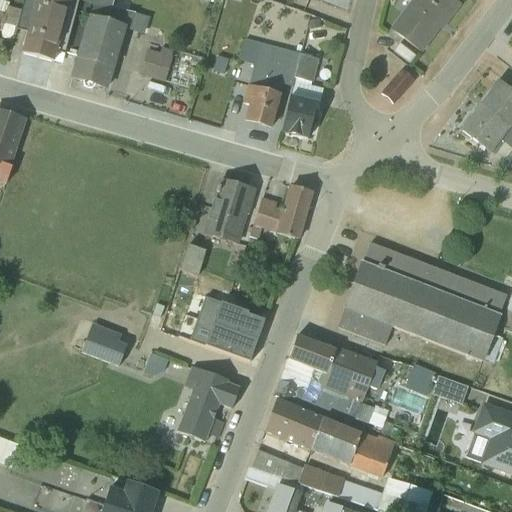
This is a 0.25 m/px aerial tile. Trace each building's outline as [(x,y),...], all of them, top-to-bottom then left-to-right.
[(89,4),(90,0),(23,0),(15,31),(26,34),(20,55),(58,64),(59,61),(61,61),(78,2),(89,4)] [(455,5),(449,0),(402,0),(410,5),(391,31),(419,52),(455,5)] [(0,32),(2,38),(7,40),(13,36),(19,12),(7,8),(8,4),(0,1),(0,32)] [(133,15),(133,14),(92,5),(89,18),(87,18),(68,80),(105,91),(125,31),(128,32),(133,15)] [(291,87),(299,56),(245,41),(238,61),(255,66),(247,87),(246,87),(240,105),(241,106),(246,107),(242,124),(270,131),(282,85),(291,87)] [(398,44),(392,52),(408,65),(415,56),(398,44)] [(163,84),(172,52),(161,49),(159,55),(145,51),(138,76),(163,84)] [(293,79),(311,84),(317,61),(299,56),(293,79)] [(195,79),(172,72),(169,84),(192,91),(195,79)] [(391,105),(412,82),(401,72),(380,96),(391,105)] [(511,93),(496,82),(478,106),(509,129),(511,131),(511,93)] [(288,99),(318,106),(321,92),(292,83),(288,99)] [(314,120),(318,106),(288,99),(280,133),(306,140),(312,119),(314,120)] [(495,155),(502,160),(510,150),(500,142),(509,129),(478,106),(459,132),(492,157),(495,155)] [(0,185),(4,186),(22,122),(0,114),(0,185)] [(498,157),(495,169),(511,173),(511,150),(510,150),(502,160),(498,157)] [(248,191),(219,182),(201,237),(234,247),(245,209),(243,209),(248,191)] [(260,230),(295,241),(310,194),(289,187),(281,212),(274,209),(275,205),(261,200),(249,239),(257,241),(260,230)] [(368,245),(336,329),(383,348),(384,348),(391,329),(480,363),(480,362),(491,366),(501,340),(490,336),(505,298),(368,245)] [(179,273),(196,278),(204,253),(186,247),(179,273)] [(511,292),(498,329),(511,334),(511,292)] [(119,337),(92,326),(81,355),(117,368),(125,347),(117,344),(119,337)] [(382,373),(373,370),(375,365),(336,349),(335,353),(295,338),(286,362),(323,376),(319,389),(359,404),(360,405),(366,389),(375,392),(382,373)] [(149,355),(142,373),(142,374),(153,378),(163,371),(167,362),(149,355)] [(190,392),(174,434),(203,445),(206,436),(214,439),(220,423),(212,420),(218,406),(230,411),(238,390),(227,385),(227,383),(190,368),(182,389),(190,392)] [(430,395),(460,406),(466,390),(437,378),(430,395)] [(274,398),(294,406),(300,389),(294,387),(279,383),(274,398)] [(350,429),(359,404),(319,389),(316,396),(300,389),(294,406),(350,429)] [(321,419),(275,401),(263,433),(309,451),(321,419)] [(472,434),(464,458),(511,475),(511,417),(481,407),(471,434),(472,434)] [(309,451),(348,467),(360,435),(321,419),(309,451)] [(348,467),(380,480),(393,445),(375,438),(375,440),(360,435),(348,467)] [(19,447),(0,439),(0,466),(10,470),(19,447)] [(256,453),(249,470),(296,486),(302,470),(256,453)] [(302,470),(296,486),(336,500),(342,484),(342,482),(303,468),(302,470)] [(375,511),(424,511),(431,494),(386,480),(380,498),(375,511)] [(109,489),(103,506),(118,511),(150,511),(156,495),(126,484),(122,493),(109,489)] [(336,500),(369,511),(375,511),(380,498),(342,484),(336,500)] [(277,487),(267,511),(302,511),(294,509),(299,496),(277,487)]
